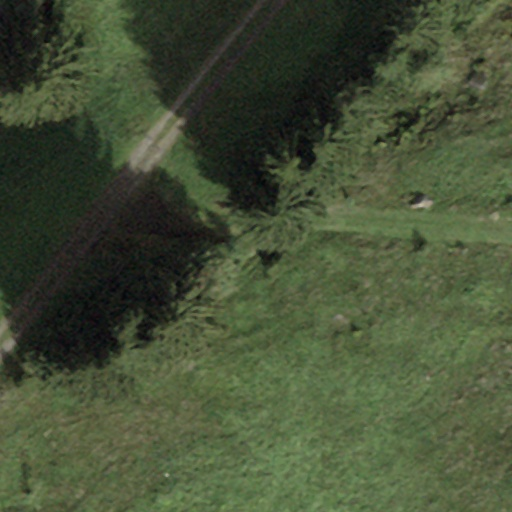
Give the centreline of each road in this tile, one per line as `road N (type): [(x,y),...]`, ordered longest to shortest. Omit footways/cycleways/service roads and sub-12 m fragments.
road 1 (track): [(0,367),(131,214),(230,62),(283,0)]
road 2 (track): [(511,239),(131,214)]
